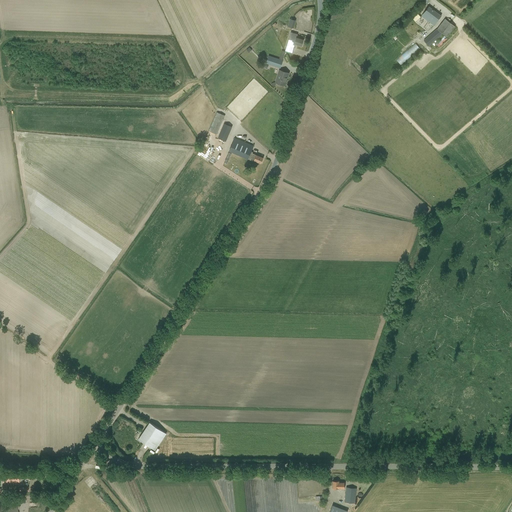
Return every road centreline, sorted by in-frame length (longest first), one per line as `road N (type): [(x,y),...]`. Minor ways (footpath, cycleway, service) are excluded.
road 1 (unclassified): [(96,444),(265,185),(319,0)]
road 2 (unclassified): [(511,467),(129,466),(96,444)]
